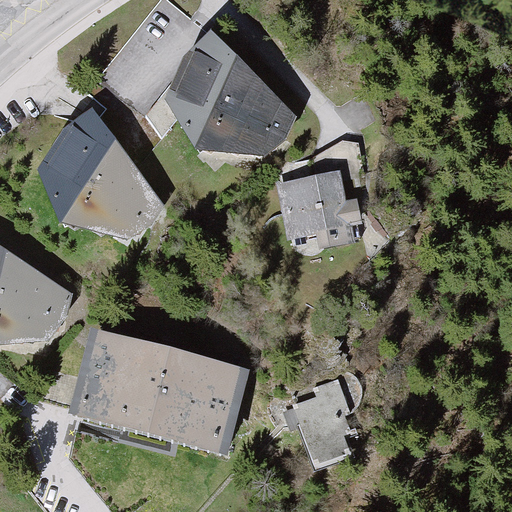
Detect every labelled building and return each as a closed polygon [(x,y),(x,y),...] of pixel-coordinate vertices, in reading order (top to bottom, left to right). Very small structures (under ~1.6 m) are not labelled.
[(217,28),(185,56),(174,94),(215,149),(280,152),(305,140),(316,112),(217,28)] [(170,202),(95,108),(63,123),(37,169),(71,219),(139,237),(163,220),(170,202)] [(339,167),(279,179),(290,236),(317,230),(320,246),(352,240),(349,223),(362,220),(357,196),(345,198),(339,167)] [(75,289),(0,240),(0,338),(52,335),(71,310),(75,289)] [(246,367),(93,326),(69,413),(223,454),(246,367)] [(316,395),(293,403),(317,471),(354,458),(347,436),(357,432),(339,380),(314,389),(316,395)]
